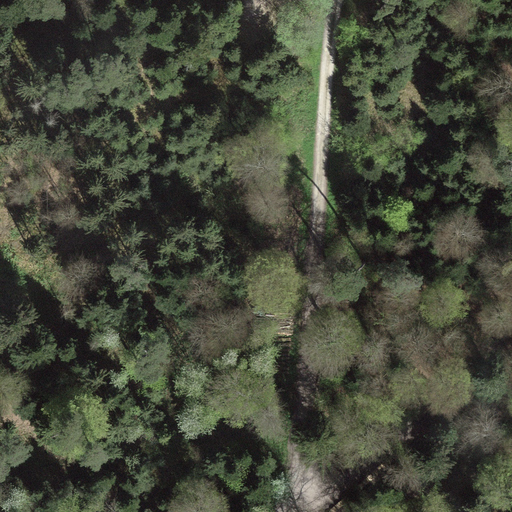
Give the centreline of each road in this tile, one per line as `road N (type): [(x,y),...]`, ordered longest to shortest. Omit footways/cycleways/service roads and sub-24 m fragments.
road 1 (track): [(299,511),(325,228),(330,44),(340,0)]
road 2 (track): [(308,511),(511,321)]
